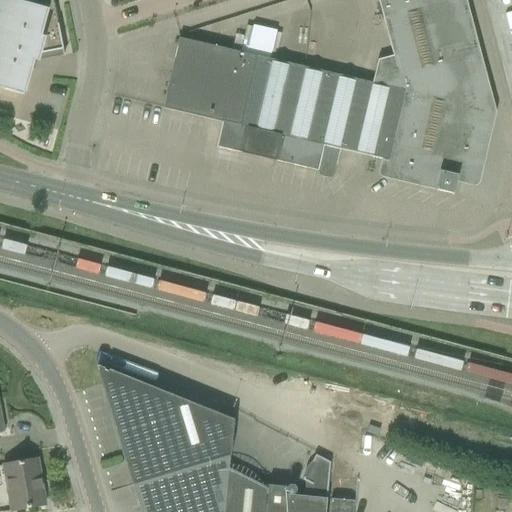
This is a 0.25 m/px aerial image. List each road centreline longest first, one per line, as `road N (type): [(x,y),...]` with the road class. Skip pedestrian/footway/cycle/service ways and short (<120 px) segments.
road 1 (unknown): [(36,357),(55,341),(95,341),(358,460)]
road 2 (residential): [(189,230),(321,277),(511,299)]
road 3 (residential): [(511,263),(189,230)]
road 4 (unclassified): [(98,511),(54,378),(0,323)]
road 5 (residential): [(65,197),(97,83),(92,24)]
road 6 (residential): [(189,230),(65,197)]
